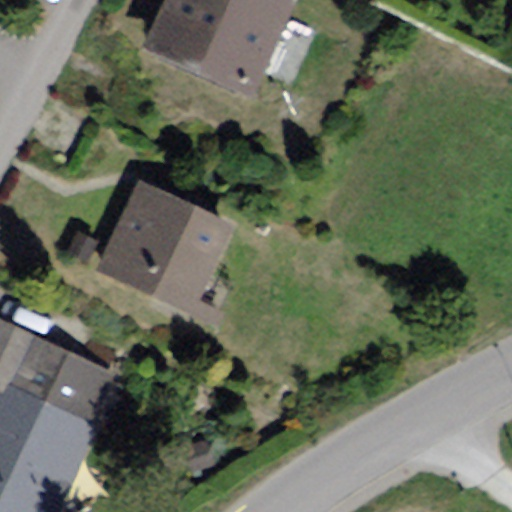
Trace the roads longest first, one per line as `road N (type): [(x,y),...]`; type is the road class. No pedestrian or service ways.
road 1 (tertiary): [(287,511),(511,370)]
road 2 (residential): [(0,138),(73,0)]
road 3 (track): [(403,433),(511,502)]
